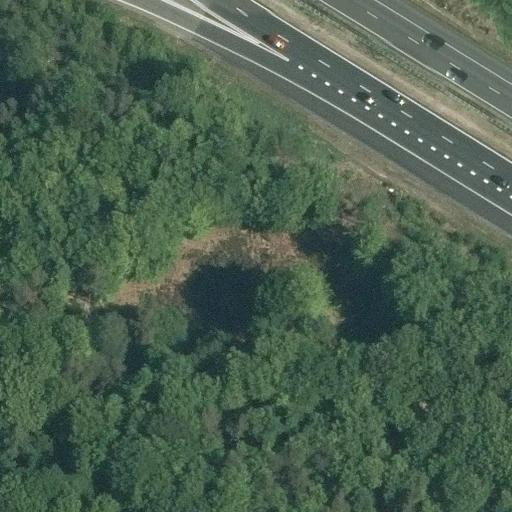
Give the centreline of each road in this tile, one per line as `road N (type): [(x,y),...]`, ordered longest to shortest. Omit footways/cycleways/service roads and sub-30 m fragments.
road 1 (track): [(511,392),(306,346),(258,354),(101,428),(43,466),(0,510)]
road 2 (motorway): [(302,51),(511,181)]
road 3 (motorway): [(511,102),(345,0)]
road 4 (motorway): [(140,0),(302,51)]
road 5 (track): [(88,511),(0,419)]
